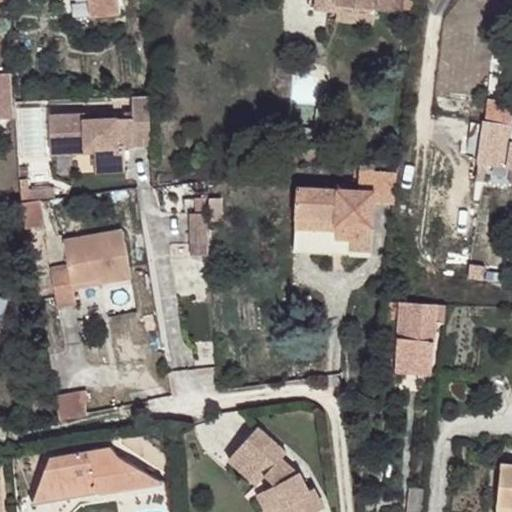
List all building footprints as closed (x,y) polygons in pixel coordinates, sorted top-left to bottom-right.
[(91,0),(93,15),(121,12),(119,0),(91,0)] [(315,0),(315,8),(338,10),(338,4),(375,8),(404,11),(404,0),(315,0)] [(375,8),(338,4),(338,10),(337,20),(374,24),(375,8)] [(11,72),(0,72),(0,118),(14,117),(11,72)] [(135,128),(150,128),(149,96),(134,96),(134,113),(134,118),(126,118),(101,118),(101,115),(52,115),(52,142),(88,141),(87,132),(96,132),(96,151),(96,166),(125,166),(125,146),(135,146),(135,128)] [(511,123),(486,119),(478,180),(484,181),(486,163),(511,167),(511,161),(511,123)] [(135,146),(151,146),(150,128),(135,128),(135,146)] [(88,141),(52,142),(52,152),(96,151),(96,132),(87,132),(88,141)] [(360,189),(298,185),(295,251),(350,254),(350,250),(371,251),(373,202),(395,204),(397,172),(361,171),(360,189)] [(28,178),(20,179),(21,191),(29,190),(28,178)] [(29,190),(21,191),(23,199),(55,196),(54,187),(29,190)] [(196,198),(196,213),(206,212),(205,197),(196,198)] [(41,199),(23,202),(28,228),(45,225),(41,199)] [(192,247),(208,247),(206,212),(196,213),(191,213),(192,247)] [(77,303),(75,288),(74,283),(100,278),(101,284),(132,278),(123,229),(64,240),(69,265),(52,268),(58,306),(77,303)] [(74,283),(75,288),(101,284),(100,278),(74,283)] [(446,304),(401,301),(397,357),(433,360),(436,320),(445,321),(446,304)] [(433,360),(397,357),(396,369),(432,372),(433,360)] [(86,391),(57,396),(61,419),(87,415),(86,405),(88,400),(86,391)] [(259,426),(233,454),(262,480),(267,474),(276,483),(268,488),(280,511),(313,511),(325,506),(315,487),(310,490),(300,471),(295,473),(281,460),(283,457),(288,452),(259,426)] [(51,456),(37,492),(63,488),(65,497),(80,495),(78,485),(97,482),(94,485),(101,491),(102,492),(118,479),(147,474),(160,482),(164,481),(119,455),(111,446),(51,456)] [(233,454),(229,459),(258,484),(262,480),(233,454)] [(283,457),(281,460),(295,473),(300,471),(283,457)] [(511,511),(511,464),(502,464),(497,511),(511,511)] [(118,479),(102,492),(160,482),(147,474),(118,479)] [(78,485),(80,495),(101,491),(94,485),(97,482),(78,485)] [(63,488),(37,492),(32,503),(65,497),(63,488)] [(280,511),(268,488),(257,493),(267,511),(280,511)] [(425,511),(428,490),(410,488),(407,511),(425,511)]
